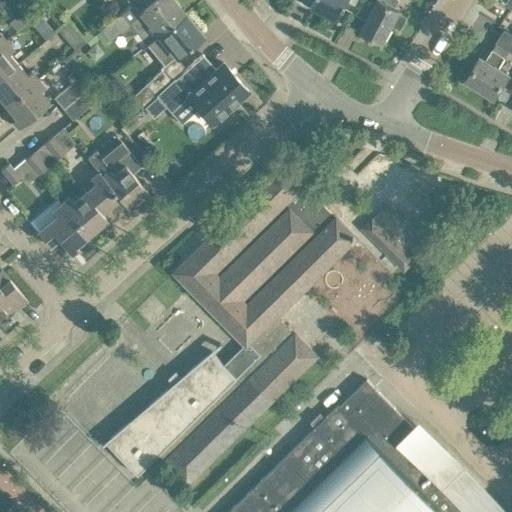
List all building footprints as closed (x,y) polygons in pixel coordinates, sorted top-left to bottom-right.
[(4,0),(0,0),(0,13),(9,6),(4,0)] [(146,43),(183,13),(172,0),(155,0),(141,12),(142,12),(129,23),(146,43)] [(313,0),(311,5),(324,12),(324,15),(331,18),(333,17),(338,19),(347,0),(313,0)] [(374,0),(376,1),(360,31),(382,42),(392,24),(400,28),(406,16),(398,12),(400,8),(391,3),(392,0),(374,0)] [(55,32),(36,9),(26,17),(45,39),(55,32)] [(177,55),(201,35),(183,13),(146,43),(164,65),(176,55),(177,55)] [(105,43),(127,26),(118,15),(87,41),(90,45),(100,37),(105,43)] [(69,22),(59,29),(64,36),(73,28),(69,22)] [(511,34),(504,29),(485,59),(480,56),(467,79),(482,88),(482,89),(491,95),(491,94),(494,96),(508,74),(498,67),(509,49),(511,51),(511,34)] [(0,77),(18,62),(9,52),(13,48),(6,40),(0,45),(0,77)] [(156,95),(144,106),(150,113),(162,102),(165,105),(170,111),(188,95),(198,107),(212,123),(249,90),(223,62),(216,68),(202,53),(187,68),(175,78),(156,95)] [(0,97),(6,105),(38,77),(32,70),(27,74),(18,62),(0,77),(0,97)] [(162,69),(146,83),(156,95),(175,78),(174,77),(173,79),(162,67),(161,68),(162,69)] [(12,119),(18,127),(50,100),(41,89),(45,85),(38,77),(6,105),(15,116),(12,119)] [(77,78),(55,96),(64,107),(86,89),(77,78)] [(64,107),(73,118),(95,100),(86,89),(64,107)] [(52,135),(44,142),(58,158),(66,151),(52,135)] [(99,170),(129,206),(151,188),(145,180),(141,183),(132,172),(131,171),(140,164),(141,165),(142,164),(121,139),(120,140),(122,143),(104,158),(96,149),(87,156),(87,157),(99,171),(99,170)] [(33,152),(26,158),(38,173),(46,166),(33,152)] [(20,177),(13,168),(9,162),(0,169),(12,183),(20,177)] [(356,236),(338,218),(284,163),(175,270),(246,342),(224,364),(212,351),(213,351),(212,350),(182,375),(183,377),(183,376),(187,380),(178,389),(174,384),(175,384),(173,382),(144,408),(145,409),(151,416),(141,425),(135,417),(136,416),(135,415),(103,443),(104,444),(107,441),(138,474),(159,453),(187,482),(318,354),(277,313),(356,236)] [(115,218),(129,206),(99,170),(99,171),(92,177),(95,182),(84,191),(107,218),(112,214),(115,218)] [(88,234),(107,218),(84,191),(73,200),(69,195),(61,201),(88,234)] [(88,234),(61,201),(61,202),(57,197),(31,218),(39,228),(37,230),(49,245),(58,238),(71,254),(79,248),(76,244),(88,234)] [(373,217),(363,227),(375,238),(384,229),(405,250),(396,260),(400,264),(403,267),(405,268),(414,259),(430,242),(420,232),(389,201),(373,217)] [(444,274),(453,265),(439,252),(431,260),(444,274)] [(0,321),(11,313),(8,309),(13,305),(16,308),(27,299),(1,268),(0,268),(0,321)] [(499,511),(497,510),(501,506),(442,446),(435,453),(413,430),(415,427),(367,378),(340,405),(338,403),(324,417),(320,412),(310,421),(315,426),(227,511),(499,511)]
